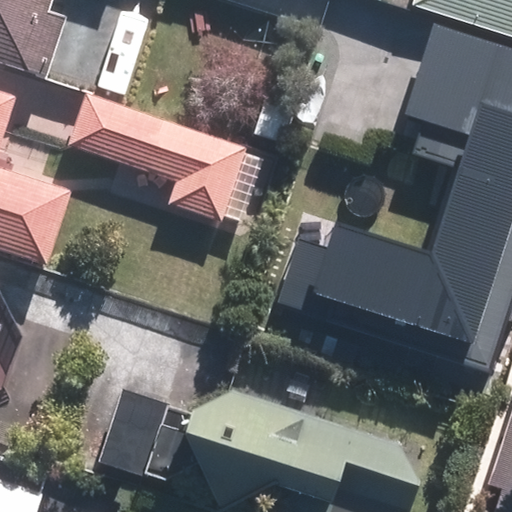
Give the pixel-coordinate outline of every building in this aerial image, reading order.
[(0,0),(0,64),(53,82),(72,21),(58,17),(63,0),(0,0)] [(511,0),(413,0),(411,6),(511,38),(511,0)] [(278,306),(488,373),(511,297),(511,47),(437,23),(409,111),(475,132),(435,255),(336,223),(328,247),(300,238),(278,306)] [(307,169),(331,101),(302,91),(295,112),(259,100),(246,135),(279,146),(275,158),(307,169)] [(0,260),(52,277),(76,202),(0,177),(0,173),(22,109),(0,102),(0,260)] [(224,233),(248,158),(247,158),(88,106),(87,106),(71,159),(177,194),(169,216),(224,233)] [(200,416),(128,392),(104,464),(169,485),(203,469),(219,502),(245,510),(280,493),(303,501),(299,511),(417,511),(435,457),(244,394),(200,416)] [(511,511),(511,430),(493,491),(506,494),(499,511),(511,511)] [(0,457),(0,511),(36,511),(48,473),(0,457)]
